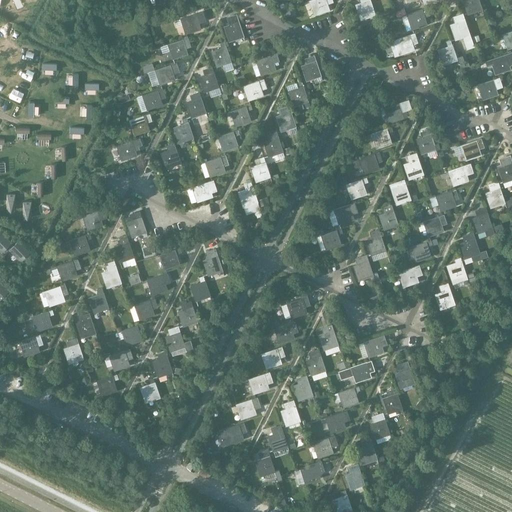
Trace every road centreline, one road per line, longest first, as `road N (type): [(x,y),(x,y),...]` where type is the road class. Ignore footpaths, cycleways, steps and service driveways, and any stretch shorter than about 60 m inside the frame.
road 1 (unknown): [(301,33),(103,434)]
road 2 (unknown): [(425,96),(224,494)]
